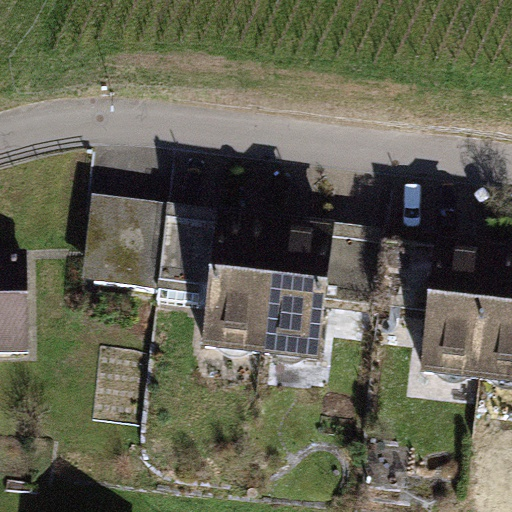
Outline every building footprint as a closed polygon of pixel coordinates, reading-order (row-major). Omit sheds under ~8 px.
[(100,196),(173,203),(177,154),(104,147),(100,196)] [(157,298),(168,212),(92,207),(86,292),(157,298)] [(280,229),(168,212),(157,298),(213,306),(208,364),(266,369),(280,229)] [(388,245),(280,229),(266,369),(324,375),(329,316),(379,319),(388,245)] [(503,257),(388,245),(379,319),(429,324),(423,386),(488,395),(503,257)] [(511,258),(503,257),(488,395),(511,397),(511,258)] [(34,266),(0,266),(0,357),(36,356),(34,266)]
